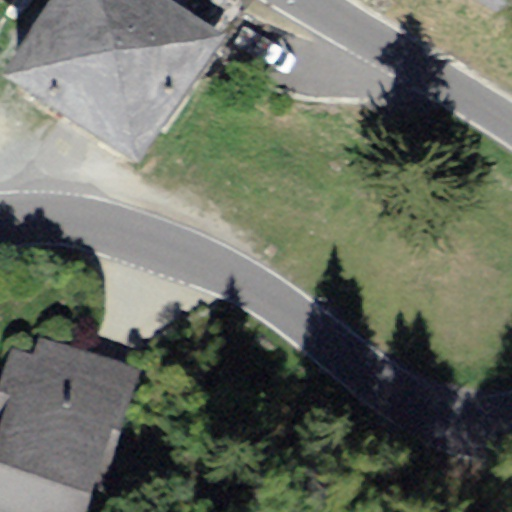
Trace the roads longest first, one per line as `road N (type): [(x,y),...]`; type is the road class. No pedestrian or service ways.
road 1 (secondary): [(0,215),(86,217),(160,240),(279,302),(425,405),(511,425)]
road 2 (secondary): [(511,120),(314,0)]
